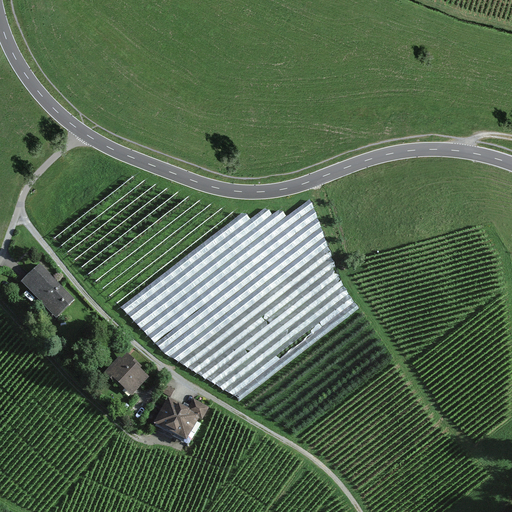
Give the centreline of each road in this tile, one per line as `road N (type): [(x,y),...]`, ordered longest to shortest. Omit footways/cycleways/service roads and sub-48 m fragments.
road 1 (track): [(361,511),(304,447),(199,389),(116,322),(18,211)]
road 2 (tertiary): [(511,163),(415,150),(299,185),(240,192),(83,132)]
road 3 (residential): [(0,260),(23,194),(83,132)]
road 4 (tertiary): [(83,132),(27,77),(0,22)]
